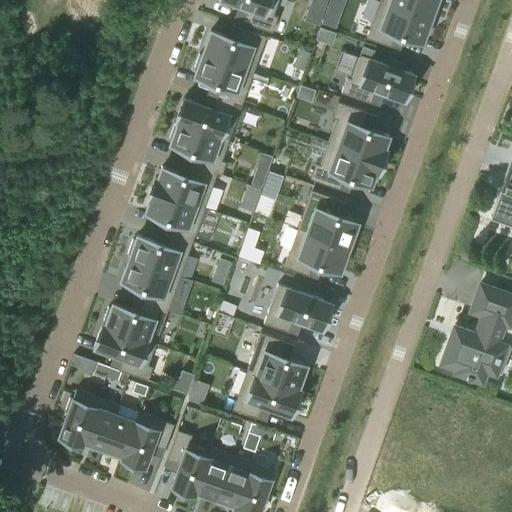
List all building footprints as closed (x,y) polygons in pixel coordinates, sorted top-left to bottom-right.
[(242,20),(270,30),(280,0),(228,0),(247,7),(242,20)] [(325,0),(309,0),(308,5),(322,10),(325,0)] [(428,20),(429,16),(383,0),(377,0),(364,37),(389,46),(394,32),(420,41),(422,35),(425,36),(431,21),(428,20)] [(383,0),(429,16),(434,0),(383,0)] [(253,70),(266,35),(240,26),(236,38),(210,29),(202,51),(253,70)] [(216,95),(241,104),(253,70),(202,51),(201,54),(198,53),(193,68),(196,69),(194,74),(220,83),(216,95)] [(412,73),(359,54),(350,78),(346,76),(340,92),(370,102),(374,88),(403,99),(405,93),(408,94),(413,79),(410,78),(412,73)] [(183,97),(175,119),(229,138),(241,104),(216,95),(211,107),(183,97)] [(328,141),(381,160),(385,149),(383,148),(388,135),(361,125),(366,112),(337,101),(331,116),(336,117),(328,141)] [(191,163),(216,172),(216,173),(220,174),(225,160),(221,159),(229,138),(175,119),(175,120),(177,120),(176,122),(174,121),(168,136),(171,137),(169,142),(196,151),(191,163)] [(381,160),(328,141),(319,164),(315,162),(309,178),(339,189),(343,175),(370,184),(374,171),(377,172),(381,160)] [(204,206),(216,173),(216,172),(191,163),(187,175),(161,166),(157,177),(154,176),(150,187),(204,206)] [(273,197),(281,175),(268,170),(260,192),(273,197)] [(511,184),(505,182),(503,189),(504,189),(495,212),(511,218),(511,219),(511,184)] [(259,188),(247,184),(245,190),(257,194),(259,188)] [(166,231),(191,240),(204,206),(150,187),(146,198),(149,198),(144,210),(170,220),(166,231)] [(311,189),(297,227),(348,245),(357,221),(330,212),(335,198),(311,189)] [(347,249),(348,245),(297,227),(283,266),(308,275),(313,261),(339,271),(341,264),(344,265),(349,250),(347,249)] [(191,240),(166,231),(162,243),(133,233),(125,255),(179,274),(191,240)] [(261,250),(241,243),(237,254),(257,261),(261,250)] [(145,288),(141,299),(167,309),(179,274),(125,255),(117,278),(145,288)] [(230,261),(218,256),(214,268),(226,272),(230,261)] [(330,302),(277,283),(262,322),(288,331),(292,318),(321,328),(323,322),(326,324),(331,309),(328,307),(330,302)] [(465,374),(470,376),(470,374),(480,378),(484,366),(489,368),(500,372),(511,337),(511,293),(500,288),(499,290),(503,292),(500,301),(495,315),(482,310),(475,332),(459,326),(454,338),(449,336),(441,359),(457,365),(455,369),(465,372),(465,374)] [(102,323),(102,324),(154,343),(167,309),(141,299),(137,311),(112,302),(110,307),(107,306),(102,321),(105,322),(104,323),(102,323)] [(218,309),(232,314),(235,305),(222,299),(218,309)] [(118,368),(119,369),(147,380),(153,365),(147,364),(154,343),(102,324),(93,346),(122,356),(118,368)] [(306,364),(279,354),(284,341),(259,332),(245,370),(297,388),(298,385),(301,386),(306,371),(303,370),(306,364)] [(104,374),(108,365),(96,361),(93,370),(104,374)] [(119,369),(118,368),(108,365),(104,374),(116,379),(119,369)] [(203,396),(207,376),(177,370),(173,390),(203,396)] [(299,389),(297,388),(245,370),(231,409),(257,418),(262,404),(290,414),(299,389)] [(144,395),(147,385),(135,381),(131,390),(144,395)] [(82,439),(97,396),(75,388),(72,397),(69,396),(65,407),(67,409),(58,434),(82,443),(83,440),(82,439)] [(115,412),(119,403),(97,396),(82,439),(83,440),(102,447),(115,412)] [(122,454),(121,454),(120,457),(145,465),(153,443),(165,447),(173,423),(137,410),(134,419),(135,419),(122,454)] [(102,447),(121,454),(122,454),(135,419),(134,419),(115,412),(102,447)] [(225,430),(238,434),(241,424),(228,420),(225,430)] [(247,431),(260,436),(263,426),(251,422),(247,431)] [(263,426),(260,436),(272,440),(275,431),(263,426)] [(208,450),(207,450),(187,442),(190,434),(177,429),(167,457),(179,462),(171,484),(194,493),(195,490),(194,489),(208,450)] [(214,497),(230,453),(209,446),(207,450),(208,450),(194,489),(195,490),(214,497)] [(235,504),(250,461),(230,453),(214,497),(234,504),(235,504)] [(270,478),(274,469),(250,461),(235,504),(234,504),(233,507),(247,511),(258,511),(266,489),(269,491),(273,479),(270,478)]
